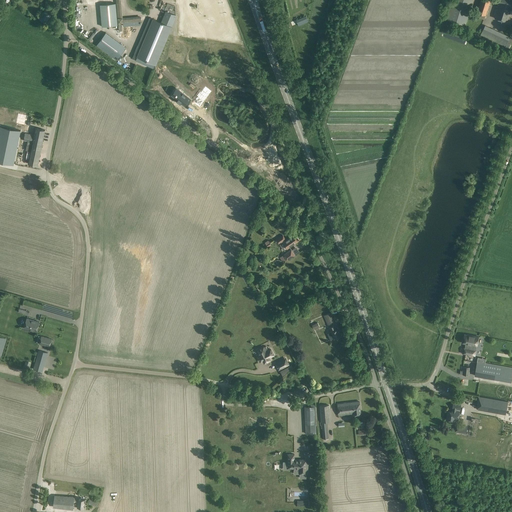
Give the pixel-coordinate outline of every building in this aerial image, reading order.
[(116,0),(118,23),(119,31),(122,31),(121,23),(141,21),(141,18),(121,20),(119,0),(116,0)] [(146,4),(146,2),(146,0),(126,0),(127,1),(127,2),(127,4),(128,6),(129,8),(130,9),(131,10),(133,11),(135,11),(137,11),(139,11),(140,11),(142,10),(144,9),(145,7),(146,5),(146,4)] [(465,26),(473,0),(452,0),(446,19),(465,26)] [(480,0),(475,17),(484,19),(490,0),(480,0)] [(511,7),(511,0),(499,0),(498,3),(499,3),(494,18),(507,22),(511,7)] [(115,3),(100,5),(102,27),(117,25),(115,3)] [(45,11),(41,17),(44,19),(42,21),(45,24),(51,16),(45,11)] [(133,58),(155,67),(172,27),(171,27),(176,16),(165,12),(161,22),(150,17),(133,58)] [(308,22),(306,17),(296,20),(298,25),(308,22)] [(510,37),(485,25),(480,35),(506,47),(510,37)] [(126,48),(106,33),(97,45),(117,60),(126,48)] [(199,107),(211,92),(204,87),(201,92),(198,96),(193,102),(199,107)] [(187,104),(191,99),(179,90),(174,97),(177,100),(177,101),(180,104),(181,103),(183,104),(185,103),(187,104)] [(0,126),(3,127),(3,123),(24,128),(26,120),(0,113),(0,126)] [(25,133),(24,141),(28,142),(32,142),(31,151),(28,164),(38,166),(45,130),(35,128),(34,135),(25,133)] [(6,129),(0,155),(0,160),(14,164),(20,132),(15,131),(6,129)] [(93,190),(93,178),(82,177),(82,178),(69,178),(69,184),(63,184),(63,192),(70,192),(70,188),(73,188),(73,189),(93,190)] [(102,186),(126,189),(127,180),(119,179),(118,182),(103,180),(102,186)] [(106,193),(86,194),(86,202),(106,201),(106,193)] [(287,249),(299,240),(295,234),(287,240),(283,235),(275,240),(278,244),(282,241),(283,243),(287,249)] [(115,244),(108,243),(103,243),(103,250),(114,251),(115,244)] [(283,255),(280,257),(283,262),(286,259),(287,260),(295,255),(295,254),(292,250),(291,249),(283,254),(283,255)] [(328,325),(335,322),(332,313),(324,316),(328,325)] [(39,322),(27,318),(24,328),(36,332),(39,322)] [(336,329),(334,325),(329,327),(331,332),(327,333),(330,340),(335,338),(335,339),(341,336),(338,329),(336,329)] [(463,340),(463,343),(464,343),(466,343),(465,347),(465,348),(464,348),(463,353),(474,355),(475,350),(472,350),(473,345),(476,345),(477,343),(478,337),(467,335),(464,335),(463,340)] [(52,339),(41,336),(39,344),(49,346),(52,339)] [(262,354),(258,356),(260,362),(263,360),(264,363),(270,360),(269,357),(274,355),(271,349),(268,351),(266,346),(263,347),(259,349),(262,354)] [(39,350),(33,369),(42,372),(48,353),(39,350)] [(276,364),(279,370),(289,364),(286,359),(276,364)] [(477,362),(474,376),(501,381),(504,366),(477,362)] [(289,365),(280,370),(283,376),(291,368),(289,365)] [(460,374),(469,375),(470,367),(463,367),(463,371),(461,371),(460,374)] [(508,401),(478,396),(477,404),(479,404),(478,410),(505,414),(508,401)] [(359,401),(338,404),(338,415),(353,414),(354,415),(361,414),(359,401)] [(448,411),(446,419),(458,421),(461,405),(453,403),(452,412),(448,411)] [(319,406),(320,411),(321,422),(323,439),(329,438),(327,421),(330,421),(329,405),(319,406)] [(315,407),(305,407),(305,412),(306,434),(316,433),(315,407)] [(467,426),(458,425),(457,432),(466,434),(467,426)] [(288,462),(288,468),(294,468),(294,474),(306,474),(306,470),(308,470),(308,464),(306,464),(306,460),(294,460),(294,454),(288,454),(288,462)] [(84,508),(85,499),(74,498),(74,497),(55,496),(53,507),(73,509),(74,502),(78,503),(77,507),(84,508)]
